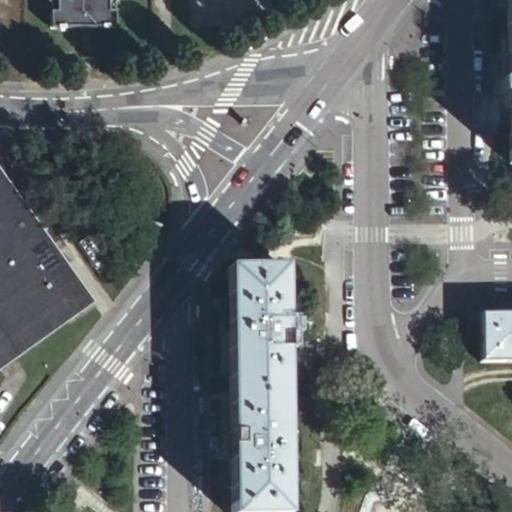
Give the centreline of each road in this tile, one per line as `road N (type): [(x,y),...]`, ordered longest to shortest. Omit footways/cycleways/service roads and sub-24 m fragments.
road 1 (residential): [(353,45),(370,79),(374,333),(383,355)]
road 2 (residential): [(459,0),(462,279)]
road 3 (tertiary): [(0,492),(165,289)]
road 4 (residential): [(181,511),(180,307),(165,289)]
road 5 (residential): [(322,87),(234,87),(104,109)]
road 6 (residential): [(104,109),(166,139),(186,163),(199,243)]
road 7 (residential): [(383,355),(400,379),(511,469)]
road 8 (residential): [(104,109),(182,118),(260,166)]
